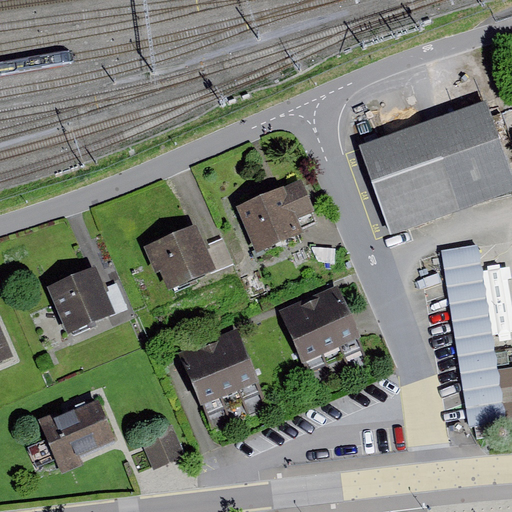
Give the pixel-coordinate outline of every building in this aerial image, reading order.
[(511,169),(487,99),(359,144),(390,232),(511,188),(511,169)] [(315,209),(301,177),(236,204),(255,250),(303,230),(297,216),(315,209)] [(170,288),(218,268),(208,244),(199,222),(145,244),(157,272),(162,269),(170,288)] [(223,238),(208,244),(218,268),(219,270),(234,263),(223,238)] [(443,251),(471,425),(507,419),(506,417),(499,369),(478,245),(443,251)] [(103,288),(94,266),(47,285),(65,331),(113,312),(103,288)] [(117,282),(103,288),(113,312),(115,315),(128,309),(117,282)] [(371,361),(340,291),(287,313),(318,384),(371,361)] [(0,320),(0,360),(14,354),(0,320)] [(272,405),(239,330),(183,355),(201,395),(216,429),(272,405)] [(48,354),(37,359),(42,371),(54,366),(48,354)] [(511,367),(499,369),(506,417),(508,425),(511,424),(511,367)] [(116,438),(99,398),(59,414),(58,410),(40,418),(63,472),(84,463),(80,453),(116,438)] [(173,425),(142,437),(154,468),(185,456),(173,425)]
